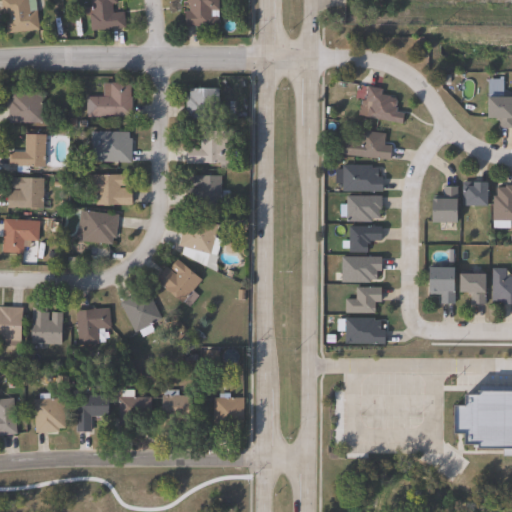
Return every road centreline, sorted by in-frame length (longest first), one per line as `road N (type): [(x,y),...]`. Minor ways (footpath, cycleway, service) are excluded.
road 1 (tertiary): [(311,511),(315,0)]
road 2 (tertiary): [(268,0),(266,511)]
road 3 (residential): [(158,0),(163,194),(154,243),(144,258),(100,278),(0,276)]
road 4 (residential): [(511,331),(429,331),(408,316),(407,201),(423,149),(446,119)]
road 5 (tertiary): [(315,60),(0,57)]
road 6 (residential): [(311,458),(0,462)]
road 7 (residential): [(511,155),(471,142),(402,68),(372,59),(315,60)]
